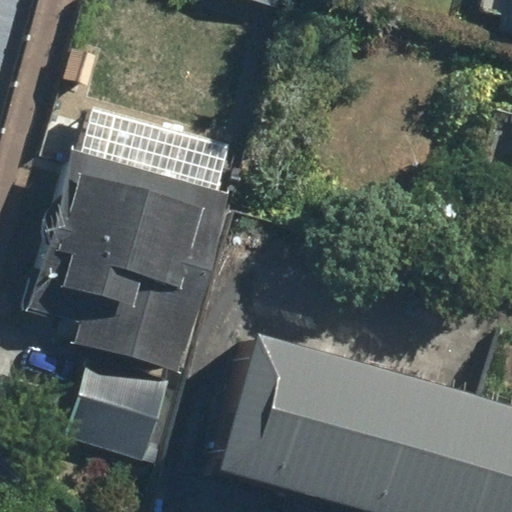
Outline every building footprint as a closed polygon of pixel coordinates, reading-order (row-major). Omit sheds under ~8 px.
[(511,0),(506,0),(500,26),(511,28),(511,0)] [(511,142),(499,186),(511,189),(511,142)] [(185,187),(41,154),(14,272),(75,285),(43,427),(126,446),(185,187)] [(511,230),(511,199),(423,174),(402,247),(499,274),(511,230)] [(511,511),(511,412),(241,335),(201,474),(335,511),(511,511)]
